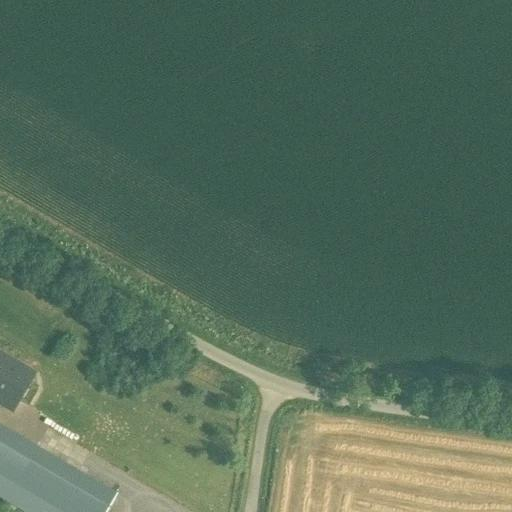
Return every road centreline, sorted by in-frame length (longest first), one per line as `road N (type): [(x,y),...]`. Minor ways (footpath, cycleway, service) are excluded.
road 1 (unclassified): [(511,425),(293,399),(0,231)]
road 2 (unknown): [(279,392),(243,511)]
